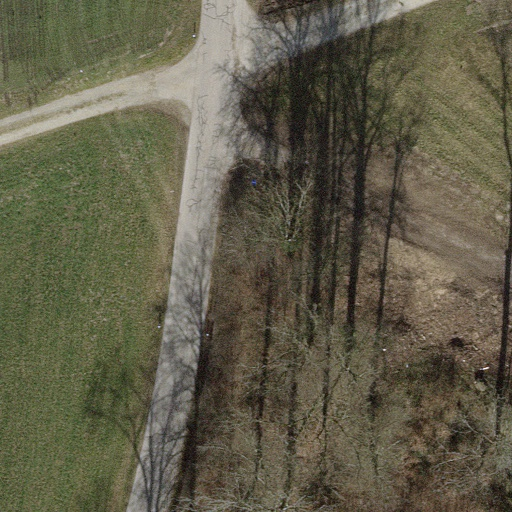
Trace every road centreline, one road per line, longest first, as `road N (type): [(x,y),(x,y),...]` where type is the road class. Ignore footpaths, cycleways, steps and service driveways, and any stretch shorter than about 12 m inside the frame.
road 1 (tertiary): [(150,511),(201,262),(224,0)]
road 2 (track): [(0,141),(402,0)]
